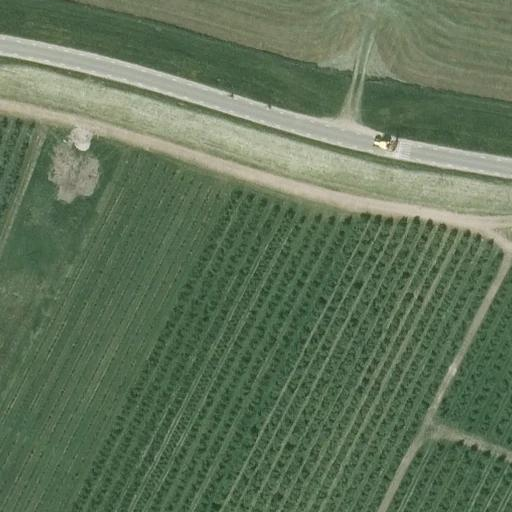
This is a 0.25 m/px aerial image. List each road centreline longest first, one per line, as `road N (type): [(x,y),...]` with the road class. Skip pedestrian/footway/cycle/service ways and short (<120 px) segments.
road 1 (unclassified): [(511,167),(321,127),(85,51),(0,34)]
road 2 (track): [(0,111),(338,198),(474,224),(511,220)]
